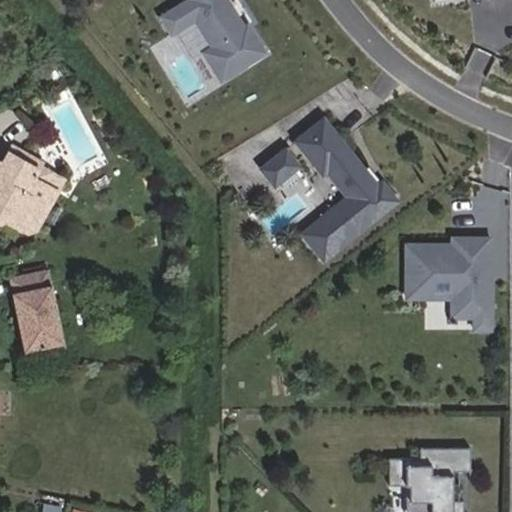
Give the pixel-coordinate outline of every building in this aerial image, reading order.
[(243,27),(225,0),(187,0),(160,17),(171,34),(195,19),(212,47),(208,49),(225,78),(265,53),(247,24),(243,27)] [(225,78),(208,49),(203,53),(220,81),(225,78)] [(363,171),(322,120),(295,141),(321,173),(325,170),(347,197),(302,233),(322,259),(394,201),(380,183),(376,187),(363,171)] [(0,205),(0,206),(1,213),(22,226),(36,227),(55,192),(30,178),(38,165),(41,160),(10,141),(2,155),(0,154),(0,205)] [(286,144),(259,166),(276,185),(302,163),(286,144)] [(63,179),(38,165),(30,178),(55,192),(63,179)] [(380,183),(367,167),(363,171),(376,187),(380,183)] [(452,244),(406,244),(406,291),(425,291),(425,285),(451,285),(451,298),(457,298),(457,317),(473,317),(473,330),(490,330),(490,237),(465,238),(465,244),(452,244)] [(11,266),(19,342),(61,338),(52,261),(11,266)] [(451,298),(451,285),(425,285),(425,291),(406,291),(406,298),(451,298)] [(472,452),(421,452),(421,462),(390,462),(390,489),(407,490),(407,505),(432,505),(432,511),(464,511),(465,504),(455,504),(455,488),(448,488),(448,480),(455,480),(455,475),(472,475),(472,452)]
